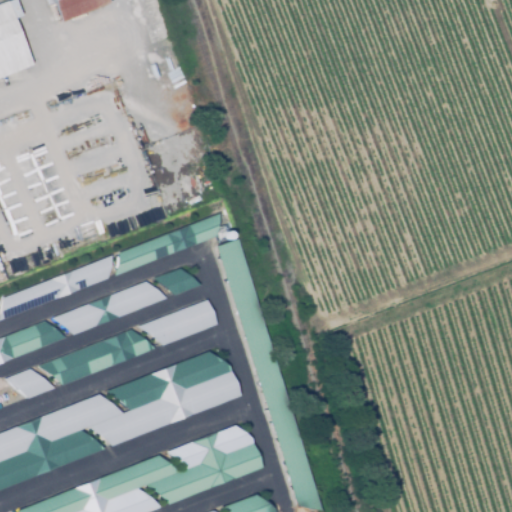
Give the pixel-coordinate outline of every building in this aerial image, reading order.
[(0,2),(6,0),(12,0),(18,15),(10,19),(28,65),(0,75),(0,2)] [(103,0),(105,3),(56,22),(47,0),(103,0)] [(111,274),(115,251),(216,211),(213,234),(111,274)] [(320,509),(294,503),(212,244),(234,237),(320,509)] [(0,317),(0,295),(108,254),(104,277),(0,317)] [(171,294),(151,277),(177,266),(198,283),(171,294)] [(163,297),(69,334),(49,317),(143,280),(163,297)] [(159,345),(136,325),(205,298),(215,323),(159,345)] [(63,336),(0,361),(0,336),(42,320),(63,336)] [(152,347),(59,384),(35,364),(129,328),(152,347)] [(237,394),(108,445),(85,426),(78,428),(101,448),(0,487),(0,430),(96,393),(119,412),(126,409),(103,390),(205,350),(227,368),(237,394)] [(52,387),(25,397),(1,378),(28,367),(52,387)] [(260,466),(165,503),(142,484),(134,487),(157,506),(141,511),(14,511),(12,510),(156,454),(176,470),(184,467),(164,451),(233,424),(249,437),(260,466)] [(204,511),(212,509),(215,511),(226,511),(219,506),(253,492),(267,504),(270,511),(204,511)]
